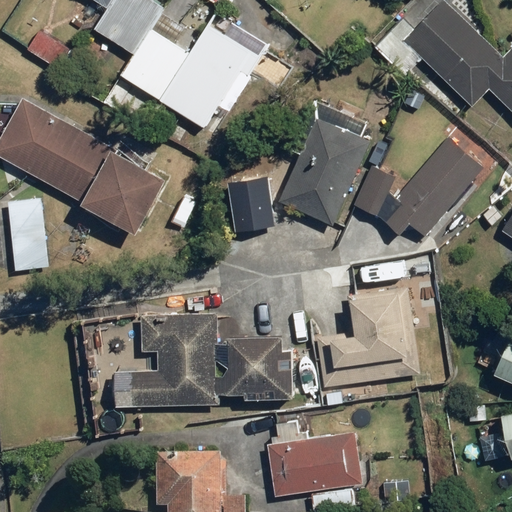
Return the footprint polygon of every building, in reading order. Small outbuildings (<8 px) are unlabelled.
[(113,0),(100,23),(142,49),(130,69),(213,120),(247,65),(256,70),(275,38),(222,6),(196,50),(184,42),(200,16),(174,0),(113,0)] [(412,70),(429,52),(477,101),(496,81),(511,96),(511,46),(506,52),(451,0),(442,0),(419,25),(408,15),(382,42),(412,70)] [(43,24),(31,45),(57,61),(70,41),(43,24)] [(31,93),(2,150),(148,225),(177,168),(31,93)] [(324,95),(285,195),(343,218),(383,118),(324,95)] [(454,128),(409,179),(379,163),(357,203),(409,231),(415,218),(436,229),(491,159),(454,128)] [(271,174),(233,181),(242,227),(279,220),(271,174)] [(188,191),(173,216),(188,225),(203,199),(188,191)] [(48,196),(14,199),(20,265),(54,262),(48,196)] [(365,327),(324,334),(330,384),(429,373),(419,282),(361,288),(365,327)] [(227,306),(151,306),(149,344),(168,345),(167,365),(123,362),(121,397),(227,403),(227,393),(302,397),(304,362),(293,361),(295,331),(234,327),(235,317),(227,317),(227,306)] [(511,337),(502,370),(511,372),(511,337)] [(368,426),(274,439),(282,494),(375,481),(368,426)] [(164,502),(173,503),(173,511),(254,511),(255,498),(227,497),(228,453),(166,451),(164,502)]
